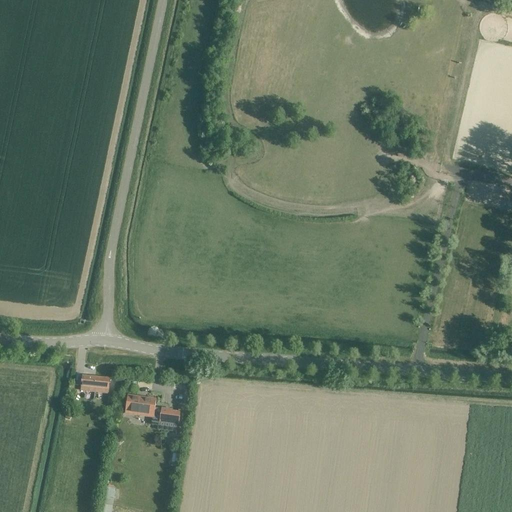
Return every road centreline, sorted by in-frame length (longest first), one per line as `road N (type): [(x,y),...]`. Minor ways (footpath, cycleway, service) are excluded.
road 1 (tertiary): [(511,378),(104,339)]
road 2 (unclassified): [(104,339),(109,254),(161,0)]
road 3 (track): [(414,370),(457,185),(473,173),(511,182)]
